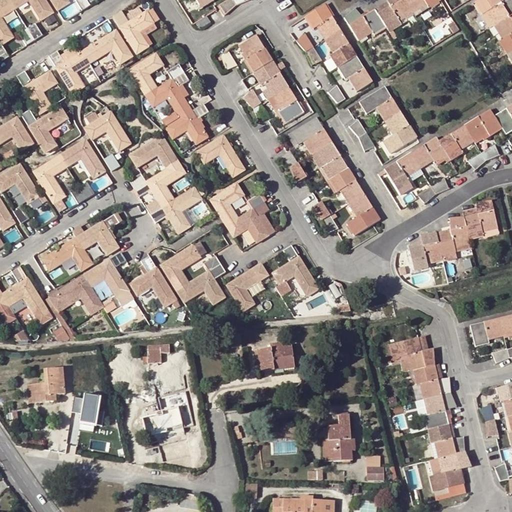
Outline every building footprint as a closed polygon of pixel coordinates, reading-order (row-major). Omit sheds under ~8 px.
[(0,43),(1,45),(5,43),(13,38),(0,18),(28,1),(41,21),(53,13),(44,0),(3,0),(0,2),(0,43)] [(49,0),(56,11),(69,3),(66,0),(49,0)] [(85,0),(74,0),(81,12),(90,6),(85,0)] [(208,0),(199,6),(201,10),(213,2),(211,0),(208,0)] [(247,0),(228,0),(217,7),(224,16),(235,6),(248,1),(247,0)] [(437,2),(439,1),(438,0),(385,0),(389,7),(383,10),(376,14),(374,10),(366,15),(362,18),(354,9),(343,19),(354,37),(362,32),(364,36),(371,32),(373,36),(385,28),(388,33),(400,25),(398,21),(403,17),(401,14),(409,9),(416,5),(418,8),(425,4),(427,9),(429,7),(437,2)] [(500,3),(497,0),(477,0),(473,3),(475,6),(480,14),(481,15),(484,13),(488,19),(491,17),(495,24),(500,32),(497,34),(501,41),(498,42),(503,51),(505,55),(511,66),(511,4),(510,0),(507,0),(502,2),(500,3)] [(78,11),(74,3),(60,10),(65,18),(78,11)] [(428,9),(427,9),(425,4),(418,8),(416,5),(409,9),(411,13),(414,18),(428,9)] [(323,5),(304,18),(312,31),(316,28),(319,31),(320,34),(324,31),(333,46),(329,48),(331,51),(333,54),(329,57),(344,81),(348,78),(350,82),(352,84),(355,82),(360,90),(371,83),(323,5)] [(130,22),(142,15),(138,9),(126,16),(130,22)] [(153,9),(147,14),(154,23),(159,20),(153,9)] [(401,14),(403,17),(411,13),(409,9),(401,14)] [(154,23),(147,14),(146,12),(142,15),(130,22),(128,23),(120,11),(112,17),(136,55),(148,48),(139,33),(153,24),(154,23)] [(492,26),(495,24),(491,17),(488,19),(484,13),(481,15),(489,29),(492,26)] [(451,35),(458,31),(452,22),(446,26),(451,35)] [(139,33),(148,48),(152,45),(146,36),(156,30),(153,24),(139,33)] [(27,30),(22,32),(19,35),(26,46),(42,36),(34,25),(27,30)] [(64,63),(60,57),(57,52),(49,57),(72,95),(84,87),(75,73),(111,50),(121,65),(132,57),(116,31),(77,55),(64,63)] [(324,31),(320,34),(329,48),(333,46),(324,31)] [(354,37),(356,41),(364,36),(362,32),(354,37)] [(321,62),(304,35),(295,43),(305,53),(311,66),(321,62)] [(255,36),(240,45),(249,59),(245,62),(259,84),(260,86),(262,85),(264,83),(267,89),(265,90),(261,93),(274,113),(275,115),(277,113),(284,125),(303,113),(302,112),(297,104),(255,36)] [(5,43),(1,45),(7,54),(11,52),(5,43)] [(7,54),(1,45),(0,46),(0,62),(0,63),(9,57),(7,54)] [(249,59),(240,45),(237,47),(242,55),(240,56),(242,59),(244,62),(245,62),(249,59)] [(73,48),(60,57),(64,63),(77,55),(73,48)] [(221,61),(226,71),(236,66),(227,53),(220,58),(221,61)] [(177,88),(181,85),(188,81),(186,77),(181,70),(179,66),(167,73),(172,80),(157,89),(149,75),(163,66),(156,54),(129,71),(153,108),(167,99),(175,112),(161,121),(172,140),(186,131),(195,146),(207,138),(202,130),(196,120),(200,118),(208,113),(206,109),(203,105),(191,112),(184,99),(177,88)] [(245,62),(244,62),(242,63),(251,76),(250,77),(253,82),(255,86),(259,84),(245,62)] [(24,72),(16,78),(39,115),(51,108),(42,93),(57,84),(50,72),(31,83),(24,72)] [(357,92),(360,90),(355,82),(352,84),(357,92)] [(188,96),(181,85),(177,88),(184,99),(188,96)] [(327,94),(330,98),(337,104),(344,100),(336,87),(327,94)] [(383,87),(358,103),(365,115),(377,108),(380,114),(384,112),(389,119),(393,126),(390,128),(394,135),(383,142),(390,154),(415,138),(383,87)] [(257,122),(268,118),(251,91),(243,98),(252,109),(257,122)] [(435,138),(383,170),(385,174),(399,196),(411,188),(404,177),(407,176),(410,174),(408,171),(415,166),(423,161),(425,164),(430,161),(431,160),(434,165),(443,159),(446,164),(461,154),(459,150),(462,148),(465,146),(463,143),(470,138),(478,134),(480,137),(483,135),(486,133),(489,137),(490,136),(498,131),(501,130),(505,136),(511,131),(511,105),(493,117),(488,111),(438,143),(435,138)] [(29,111),(21,116),(45,154),(56,146),(47,132),(67,120),(60,108),(37,122),(29,111)] [(384,112),(380,114),(383,117),(385,121),(389,119),(384,112)] [(102,118),(99,120),(90,126),(84,129),(91,141),(106,132),(118,152),(122,150),(130,145),(110,113),(102,118)] [(97,116),(96,113),(86,119),(90,126),(99,120),(97,117),(97,116)] [(277,113),(275,115),(282,126),(284,125),(277,113)] [(0,144),(12,137),(21,152),(33,145),(17,118),(0,127),(0,144)] [(196,120),(202,130),(205,128),(201,123),(203,122),(200,118),(196,120)] [(315,118),(289,134),(296,146),(301,143),(308,139),(312,146),(315,144),(319,150),(324,158),(321,160),(325,166),(320,169),(328,181),(336,193),(340,191),(344,197),(347,195),(352,202),(357,210),(354,212),(357,218),(355,219),(346,225),(353,237),(378,221),(356,184),(346,169),(315,118)] [(389,119),(385,121),(388,125),(390,128),(393,126),(389,119)] [(374,148),(357,121),(348,128),(358,138),(363,152),(374,148)] [(69,132),(63,135),(66,140),(72,136),(69,132)] [(132,186),(134,190),(139,198),(146,194),(151,191),(153,194),(155,197),(156,200),(146,207),(151,215),(150,216),(155,224),(164,218),(167,217),(169,221),(173,227),(178,235),(189,227),(181,213),(201,200),(194,189),(180,197),(173,201),(170,196),(164,187),(185,174),(161,137),(130,157),(137,168),(157,156),(166,170),(145,182),(140,174),(129,182),(132,186)] [(230,148),(228,145),(223,137),(196,153),(204,165),(219,156),(232,178),(244,170),(236,157),(230,148)] [(308,139),(301,143),(305,151),(309,157),(319,150),(315,144),(312,146),(308,139)] [(85,140),(33,173),(53,205),(65,197),(52,177),(80,159),(93,180),(105,172),(85,140)] [(498,157),(493,146),(467,163),(474,171),(485,162),(498,157)] [(12,148),(1,155),(5,161),(16,154),(12,148)] [(319,150),(309,157),(319,172),(325,183),(328,181),(320,169),(325,166),(321,160),(324,158),(319,150)] [(306,178),(288,151),(280,159),(290,169),(295,182),(306,178)] [(112,156),(104,161),(111,172),(119,166),(112,156)] [(443,159),(434,165),(437,170),(446,164),(443,159)] [(430,161),(425,164),(417,169),(411,173),(413,177),(420,173),(419,172),(429,165),(432,164),(430,161)] [(20,165),(0,177),(0,192),(1,193),(15,184),(28,204),(40,197),(20,165)] [(349,168),(346,169),(356,184),(358,182),(349,168)] [(443,180),(417,196),(424,204),(435,195),(448,190),(443,180)] [(346,205),(352,202),(347,195),(344,197),(340,191),(336,193),(328,181),(325,183),(332,194),(341,209),(346,205)] [(87,183),(71,193),(78,204),(82,202),(90,196),(94,194),(87,183)] [(236,184),(210,201),(232,238),(247,229),(256,244),(268,236),(257,218),(263,214),(269,210),(266,205),(259,195),(245,204),(250,211),(238,219),(229,205),(244,196),(236,184)] [(176,191),(170,196),(173,201),(180,197),(176,191)] [(0,227),(3,232),(15,224),(0,201),(0,227)] [(352,216),(355,219),(357,218),(354,212),(357,210),(352,202),(346,205),(352,216)] [(491,202),(477,204),(477,209),(477,215),(463,218),(448,219),(449,225),(449,231),(436,234),(421,236),(421,242),(422,247),(408,251),(414,272),(427,268),(427,264),(433,263),(432,259),(441,257),(441,255),(455,252),(453,249),(456,249),(461,247),(460,244),(469,242),(469,240),(483,236),(481,232),(487,231),(486,227),(496,225),(491,202)] [(327,233),(337,230),(331,220),(329,216),(320,203),(311,210),(321,220),(327,233)] [(22,208),(13,213),(20,225),(29,219),(22,208)] [(477,215),(477,209),(469,210),(461,212),(463,218),(477,215)] [(117,213),(113,215),(118,224),(122,221),(117,213)] [(263,214),(257,218),(268,236),(274,232),(268,223),(263,214)] [(118,224),(113,215),(84,233),(76,239),(42,260),(50,272),(72,257),(81,272),(92,265),(83,250),(97,241),(106,256),(118,249),(107,231),(118,224)] [(434,229),(436,234),(449,231),(449,225),(442,227),(434,229)] [(76,239),(84,233),(81,228),(72,233),(76,239)] [(407,245),(408,251),(422,247),(421,242),(414,243),(407,245)] [(471,249),(469,242),(460,244),(461,247),(456,249),(457,252),(471,249)] [(192,247),(198,257),(202,255),(205,253),(199,243),(192,247)] [(192,246),(160,267),(183,304),(203,291),(213,306),(225,299),(216,284),(213,280),(225,273),(215,257),(203,264),(208,272),(188,285),(179,271),(199,258),(198,257),(192,247),(192,246)] [(282,251),(287,258),(290,263),(286,265),(281,268),(271,275),(279,286),(285,282),(293,277),(307,298),(319,290),(290,246),(282,251)] [(48,298),(49,299),(54,306),(56,310),(79,296),(91,315),(102,308),(100,305),(90,289),(104,280),(106,282),(110,289),(117,300),(128,292),(114,269),(125,262),(120,253),(48,298)] [(149,257),(140,263),(143,266),(148,274),(144,276),(130,286),(137,297),(152,288),(164,308),(176,301),(149,257)] [(254,268),(226,286),(242,313),(254,305),(245,291),(268,276),(260,264),(254,268)] [(144,276),(148,274),(143,266),(139,268),(144,276)] [(0,317),(0,319),(11,312),(9,308),(23,299),(28,306),(35,319),(48,311),(20,268),(11,273),(18,285),(1,295),(0,293),(0,317)] [(110,289),(106,282),(100,286),(104,292),(110,289)] [(291,291),(285,282),(279,286),(275,288),(281,298),(291,291)] [(134,300),(128,292),(117,300),(121,308),(134,300)] [(9,308),(11,312),(14,315),(28,306),(23,299),(9,308)] [(54,306),(49,299),(45,301),(50,309),(54,306)] [(100,305),(102,308),(106,315),(116,308),(110,299),(100,305)] [(54,306),(50,309),(56,318),(62,328),(64,332),(69,329),(56,310),(54,306)] [(48,311),(35,319),(41,327),(56,318),(50,309),(48,311)] [(511,315),(469,326),(475,348),(488,344),(487,339),(494,337),(493,334),(502,332),(510,329),(511,333),(511,332),(511,315)] [(62,328),(51,335),(54,341),(69,340),(64,332),(62,328)] [(375,329),(368,331),(370,339),(378,337),(375,329)] [(502,332),(503,335),(503,339),(511,337),(511,332),(511,333),(510,329),(502,332)] [(424,336),(417,338),(421,353),(428,352),(426,344),(424,336)] [(421,353),(417,338),(387,346),(390,360),(398,358),(404,356),(406,364),(409,363),(415,386),(420,384),(422,391),(426,390),(428,399),(430,407),(427,408),(428,415),(423,417),(430,445),(435,443),(436,450),(439,449),(444,465),(440,466),(443,474),(438,475),(430,477),(433,489),(433,491),(463,484),(461,477),(460,470),(470,466),(464,452),(463,438),(452,439),(450,432),(448,424),(445,411),(450,409),(455,407),(449,393),(448,379),(442,380),(437,380),(433,366),(432,352),(428,352),(421,353)] [(235,355),(233,342),(224,343),(225,356),(235,355)] [(152,346),(153,351),(160,350),(160,354),(169,353),(168,345),(152,346)] [(273,367),(293,364),(291,346),(282,347),(267,350),(257,351),(260,373),(274,371),(273,367)] [(153,351),(147,351),(148,365),(161,364),(160,354),(160,350),(153,351)] [(506,350),(491,354),(495,364),(509,358),(506,350)] [(404,356),(398,358),(402,374),(408,372),(415,402),(419,401),(428,399),(426,390),(422,391),(420,384),(415,386),(409,363),(406,364),(404,356)] [(439,365),(433,366),(437,380),(442,380),(441,372),(439,365)] [(50,396),(56,396),(65,395),(62,369),(44,371),(45,384),(28,386),(30,404),(50,403),(50,396)] [(511,385),(495,389),(498,403),(500,403),(503,402),(505,409),(509,408),(511,418),(511,425),(510,426),(511,433),(508,434),(507,434),(508,438),(511,453),(511,385)] [(390,388),(382,390),(385,399),(392,398),(390,388)] [(86,398),(75,397),(73,411),(83,413),(81,430),(98,432),(102,397),(87,395),(86,398)] [(428,399),(419,401),(421,410),(427,408),(430,407),(428,399)] [(503,402),(500,403),(501,407),(504,418),(508,434),(511,433),(510,426),(511,425),(511,418),(509,408),(505,409),(503,402)] [(498,436),(490,406),(479,410),(485,423),(487,437),(498,436)] [(162,414),(157,415),(142,418),(146,437),(167,432),(166,429),(182,425),(178,407),(161,411),(162,414)] [(194,408),(188,409),(185,409),(187,421),(196,420),(194,408)] [(339,427),(327,428),(328,440),(329,442),(333,442),(334,462),(352,461),(352,452),(351,441),(349,416),(338,417),(339,427)] [(285,428),(273,429),(273,439),(286,438),(285,428)] [(430,445),(438,475),(443,474),(440,466),(444,465),(439,449),(436,450),(435,443),(430,445)] [(508,480),(504,465),(494,469),(500,482),(508,480)] [(367,481),(395,482),(392,467),(367,468),(367,481)] [(317,472),(307,472),(307,481),(317,481),(317,472)] [(257,484),(239,483),(237,497),(257,498),(257,484)] [(358,494),(358,486),(348,486),(348,493),(358,494)] [(433,489),(410,495),(413,506),(436,501),(433,491),(433,489)] [(283,501),(282,511),(333,511),(333,502),(312,502),(300,501),(283,501)]
